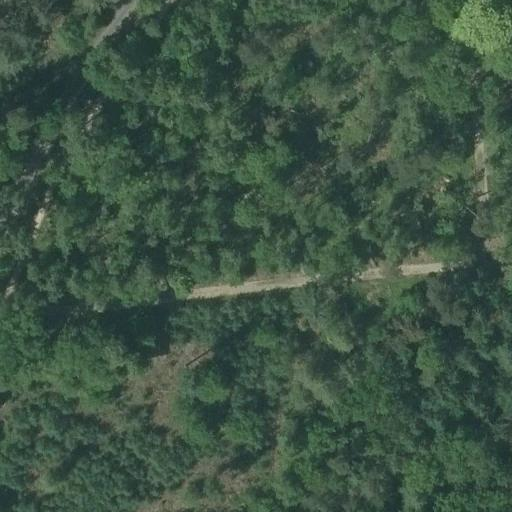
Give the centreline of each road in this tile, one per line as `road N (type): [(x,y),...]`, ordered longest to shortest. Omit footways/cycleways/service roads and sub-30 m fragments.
road 1 (track): [(469,25),(486,256),(0,306)]
road 2 (track): [(0,229),(52,121),(129,0)]
